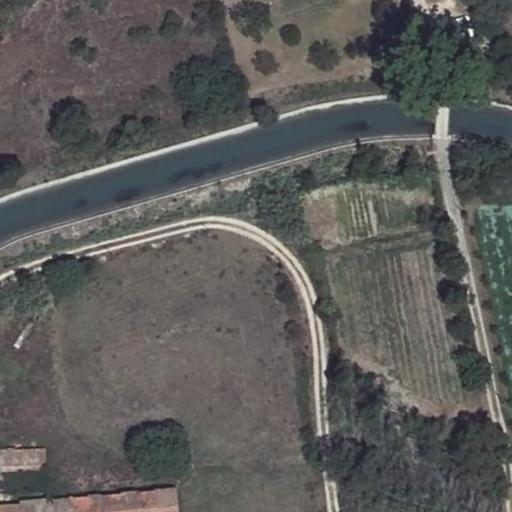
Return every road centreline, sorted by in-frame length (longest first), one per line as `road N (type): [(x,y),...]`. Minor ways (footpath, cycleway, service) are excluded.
road 1 (track): [(332,511),(321,336),(306,279),(276,245),(215,221),(0,281)]
road 2 (track): [(511,478),(441,140)]
